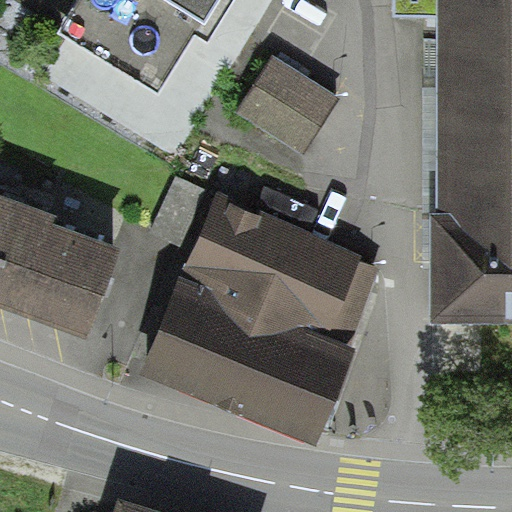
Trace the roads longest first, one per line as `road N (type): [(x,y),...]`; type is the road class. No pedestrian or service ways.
road 1 (secondary): [(325,495),(0,401)]
road 2 (secondary): [(511,505),(325,495)]
